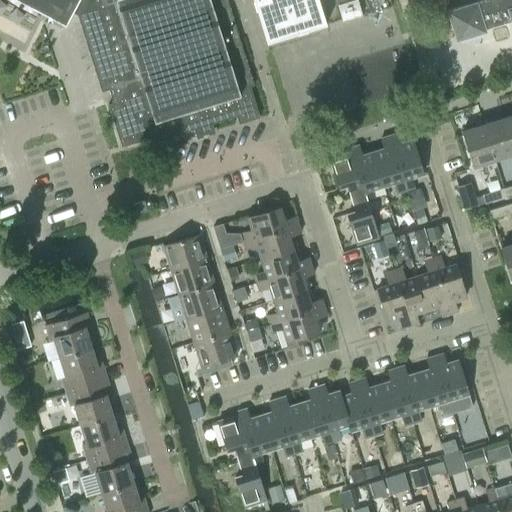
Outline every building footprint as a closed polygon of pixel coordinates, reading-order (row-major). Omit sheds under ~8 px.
[(44,0),(46,1),(44,5),(55,11),(57,7),(64,10),(74,15),(82,0),(44,0)] [(82,0),(74,15),(100,93),(107,91),(111,104),(107,106),(120,149),(143,141),(145,146),(195,130),(198,137),(213,132),(211,125),(236,117),(238,125),(259,118),(250,87),(254,86),(226,0),(82,0)] [(252,0),(266,43),(326,24),(318,0),(252,0)] [(347,0),(335,0),(337,5),(342,21),(361,15),(356,0),(355,0),(348,2),(347,0)] [(511,0),(454,0),(456,6),(446,10),(455,40),(486,30),(485,27),(509,19),(511,28),(511,0)] [(511,116),(503,119),(511,146),(511,116)] [(482,126),(493,161),(511,155),(511,146),(503,119),(482,126)] [(493,161),(482,126),(462,132),(473,167),(493,161)] [(412,177),(423,174),(413,143),(402,146),(399,135),(381,141),(384,152),(362,159),(359,148),(349,151),(350,153),(329,160),(339,190),(347,187),(355,213),(347,215),(357,245),(378,238),(377,236),(374,227),(367,205),(376,202),(372,190),(394,183),(398,195),(415,189),(412,177)] [(511,186),(502,190),(505,198),(506,198),(511,195),(511,186)] [(505,198),(502,190),(482,196),(483,199),(485,204),(505,198)] [(416,194),(409,197),(412,208),(420,205),(416,194)] [(482,196),(462,201),(465,210),(485,204),(483,199),(482,196)] [(148,212),(145,201),(134,205),(137,215),(148,212)] [(491,219),(511,212),(511,211),(510,204),(488,211),(491,219)] [(244,243),(298,226),(295,216),(285,220),(281,207),(249,217),(253,230),(242,234),(244,241),(244,243)] [(389,222),(374,227),(377,236),(392,232),(389,222)] [(220,249),(232,245),(244,241),(242,234),(226,233),(223,223),(213,226),(220,249)] [(425,227),(428,238),(440,235),(437,224),(425,227)] [(298,226),(244,243),(247,251),(258,248),(262,260),(294,250),(290,237),(301,234),(298,226)] [(419,248),(428,245),(423,228),(414,231),(419,248)] [(382,237),(386,248),(395,246),(391,234),(382,237)] [(175,269),(208,259),(203,244),(199,246),(196,236),(165,245),(168,257),(170,256),(175,269)] [(377,257),(386,255),(382,242),(373,244),(377,257)] [(511,282),(511,244),(500,248),(511,283),(511,282)] [(220,249),(224,261),(236,257),(232,245),(220,249)] [(145,261),(142,250),(129,254),(132,265),(145,261)] [(294,250),(262,260),(265,272),(255,275),(257,284),(311,267),(308,258),(298,262),(294,250)] [(432,259),(449,314),(458,311),(455,300),(466,297),(456,265),(445,268),(441,257),(432,259)] [(180,294),(211,284),(208,276),(213,274),(208,259),(175,269),(179,283),(177,284),(180,294)] [(416,277),(426,310),(437,306),(441,317),(449,314),(432,259),(423,262),(427,274),(416,277)] [(311,267),(257,284),(260,292),(271,289),(275,302),(307,292),(303,279),(314,275),(311,267)] [(235,269),(227,272),(230,281),(238,279),(235,269)] [(393,272),(410,326),(419,324),(415,313),(426,310),(416,277),(405,280),(402,269),(400,270),(393,272)] [(410,326),(393,272),(385,275),(389,286),(377,290),(387,322),(399,318),(402,329),(410,326)] [(190,318),(223,307),(218,292),(214,293),(211,284),(180,294),(183,304),(185,304),(190,318)] [(243,288),(233,291),(236,300),(237,301),(246,298),(243,288)] [(159,289),(153,291),(155,301),(162,299),(159,289)] [(307,292),(275,302),(278,313),(268,317),(271,326),(324,309),(321,299),(311,303),(307,292)] [(223,307),(190,318),(194,332),(192,332),(195,342),(226,333),(223,323),(228,322),(223,307)] [(284,330),(290,348),(307,342),(305,337),(320,333),(316,320),(327,317),(324,309),(271,326),(273,333),(284,330)] [(60,361),(92,351),(85,331),(91,329),(86,315),(45,328),(50,344),(54,343),(60,361)] [(243,322),(245,329),(257,326),(254,318),(243,322)] [(257,326),(245,329),(249,342),(261,338),(257,326)] [(226,333),(195,342),(198,352),(200,351),(205,366),(220,361),(238,356),(233,340),(229,341),(226,333)] [(18,349),(29,346),(26,334),(14,338),(18,349)] [(66,396),(107,383),(103,370),(98,371),(92,351),(60,361),(66,381),(62,382),(66,396)] [(419,374),(429,407),(440,404),(444,417),(452,414),(438,368),(446,366),(443,355),(426,360),(429,371),(419,374)] [(205,366),(207,373),(223,369),(220,361),(205,366)] [(438,368),(452,414),(472,408),(458,363),(446,366),(438,368)] [(382,387),(391,419),(401,416),(405,427),(414,424),(400,380),(408,378),(404,367),(387,372),(391,383),(382,387)] [(419,374),(408,378),(400,380),(414,424),(421,422),(418,411),(429,407),(419,374)] [(344,399),(353,431),(361,428),(365,439),(376,436),(363,393),(369,391),(365,379),(348,385),(351,397),(344,399)] [(80,429),(112,418),(106,398),(111,397),(107,383),(66,396),(70,409),(74,408),(80,429)] [(304,405),(314,437),(320,435),(324,447),(336,443),(323,399),(328,397),(324,387),(307,392),(310,404),(304,405)] [(382,387),(369,391),(363,393),(376,436),(382,434),(379,423),(391,419),(382,387)] [(353,431),(344,399),(341,400),(339,394),(328,397),(323,399),(336,443),(342,441),(338,429),(348,426),(350,432),(353,431)] [(266,417),(276,449),(282,448),(285,459),(299,455),(285,411),(289,410),(286,399),(268,405),(272,416),(266,417)] [(314,437),(304,405),(289,410),(285,411),(299,455),(303,454),(299,442),(314,437)] [(243,480),(258,475),(256,469),(261,467),(247,423),(251,422),(247,411),(237,415),(238,418),(217,424),(227,454),(234,452),(243,477),(243,480)] [(266,417),(251,422),(247,423),(261,467),(264,466),(260,454),(276,449),(266,417)] [(87,463),(128,451),(124,437),(119,438),(112,418),(80,429),(86,446),(82,447),(87,463)] [(453,439),(440,443),(444,454),(457,450),(453,439)] [(481,449),(484,460),(498,456),(494,445),(490,446),(481,449)] [(462,455),(466,467),(485,461),(484,460),(481,449),(462,455)] [(101,495),(133,486),(127,466),(133,465),(128,451),(87,463),(91,477),(95,475),(101,495)] [(441,457),(445,468),(447,475),(460,470),(454,452),(441,457)] [(441,457),(430,460),(433,471),(445,468),(441,457)] [(374,466),(363,469),(366,478),(377,475),(374,466)] [(411,470),(417,487),(428,484),(423,467),(411,470)] [(366,478),(363,469),(350,473),(353,482),(366,478)] [(68,483),(65,471),(53,475),(57,486),(68,483)] [(243,480),(243,477),(235,480),(245,510),(267,503),(258,475),(243,480)] [(372,494),(387,489),(383,479),(369,483),(372,494)] [(284,499),(279,485),(268,489),(272,503),(284,499)] [(133,486),(101,495),(106,511),(147,511),(145,505),(140,506),(133,486)] [(494,489),(501,511),(511,511),(511,496),(507,498),(503,486),(494,489)] [(339,492),(344,507),(358,503),(353,488),(339,492)] [(478,507),(479,511),(501,511),(494,489),(486,492),(490,503),(478,507)] [(455,502),(458,511),(479,511),(478,507),(468,510),(464,499),(455,502)] [(413,505),(415,511),(424,511),(422,502),(413,505)] [(458,511),(455,502),(447,504),(449,511),(458,511)]
